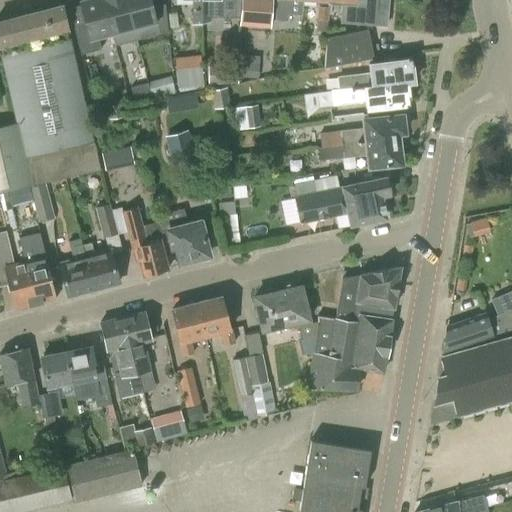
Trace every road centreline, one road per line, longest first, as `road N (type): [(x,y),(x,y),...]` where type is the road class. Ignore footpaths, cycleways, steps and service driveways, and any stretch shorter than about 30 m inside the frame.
road 1 (residential): [(0,334),(436,227)]
road 2 (unclassified): [(391,511),(436,227)]
road 3 (unclassified): [(436,227),(456,120),(475,100),(508,89)]
